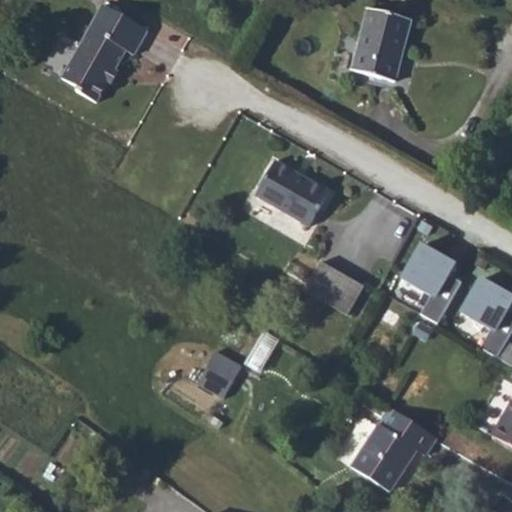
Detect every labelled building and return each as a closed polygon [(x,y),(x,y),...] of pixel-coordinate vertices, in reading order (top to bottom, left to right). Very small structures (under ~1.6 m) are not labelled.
[(100,94),(111,75),(117,63),(127,45),(137,50),(150,26),(105,1),(65,71),(81,80),(80,83),(100,94)] [(412,14),(370,4),(355,67),(397,78),(412,14)] [(117,63),(111,75),(114,77),(121,65),(117,63)] [(336,193),(283,163),(263,197),(317,227),(336,193)] [(422,312),(441,321),(450,307),(465,283),(452,274),(457,263),(422,242),(403,277),(433,296),(422,312)] [(330,264),(314,292),(356,316),(372,289),(330,264)] [(482,348),(500,357),(509,342),(511,338),(511,310),(511,308),(511,295),(482,278),(462,313),(493,332),(482,348)] [(511,344),(509,342),(500,357),(511,364),(511,344)] [(200,383),(225,399),(245,367),(217,351),(200,383)] [(421,450),(433,430),(390,405),(379,423),(376,421),(350,465),(391,489),(415,447),(421,450)] [(511,405),(494,436),(511,446),(511,405)]
